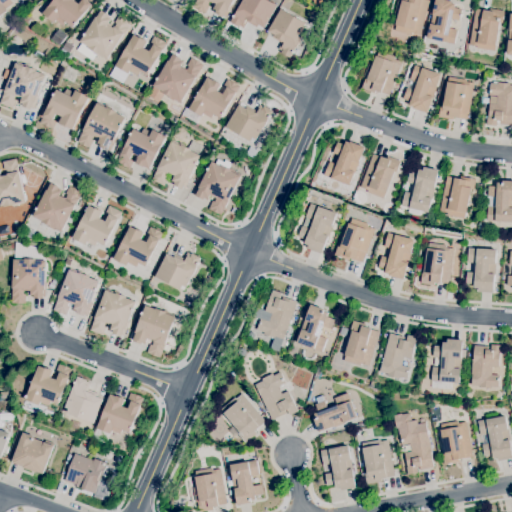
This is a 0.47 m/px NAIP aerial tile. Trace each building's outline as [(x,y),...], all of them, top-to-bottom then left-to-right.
[(0,16),(0,0),(10,0),(13,3),(6,9),(7,11),(0,16)] [(95,0),(73,28),(67,23),(64,27),(56,21),(54,23),(43,14),(53,0),(74,0),(78,4),(81,0),(95,0)] [(235,0),(225,18),(212,10),(215,5),(210,2),(208,5),(209,6),(204,14),(193,7),(196,0),(235,0)] [(263,28),(258,25),(256,28),(247,22),(244,28),(240,26),(239,28),(230,22),(242,0),(265,0),(276,6),(263,28)] [(411,35),(394,31),(398,15),(394,14),(397,0),(400,1),(400,0),(426,0),(430,1),(421,35),(412,33),(411,35)] [(454,44),(427,38),(432,15),(435,0),(446,0),(451,1),(451,3),(456,4),(455,8),(462,10),(459,22),(451,20),(449,28),(457,30),(454,44)] [(290,58),(281,53),(281,51),(278,49),(281,43),(272,37),(273,34),(268,31),(281,8),(306,23),(304,27),(306,29),(290,58)] [(494,52),(476,49),(476,47),(469,45),(476,9),(489,11),(489,8),(502,10),(494,52)] [(106,60),(100,56),(99,57),(94,54),(95,52),(89,49),(89,48),(80,42),(96,17),(97,18),(102,10),(109,15),(108,18),(111,20),(108,24),(113,28),(116,24),(114,23),(119,15),(130,23),(106,60)] [(41,36),(32,29),(37,23),(46,30),(41,36)] [(60,46),(51,40),(60,29),(68,35),(60,46)] [(138,76),(130,72),(128,75),(115,67),(134,34),(140,38),(140,37),(148,41),(143,49),(149,52),(152,46),(149,44),(154,35),(166,43),(147,76),(140,72),(138,76)] [(65,54),(61,51),(67,42),(74,47),(70,53),(67,51),(65,54)] [(388,95),(376,90),(375,93),(362,89),(365,78),(363,78),(368,64),(373,66),(378,51),(394,57),(394,59),(401,63),(388,95)] [(181,103),(172,97),(171,99),(162,93),(162,92),(153,86),(168,61),(169,61),(173,54),(181,59),(179,61),(182,63),(179,67),(186,71),(189,67),(186,65),(191,57),(204,65),(181,103)] [(33,109),(19,104),(21,99),(15,97),(14,101),(15,101),(12,109),(0,105),(0,102),(8,80),(2,78),(5,69),(12,72),(16,63),(46,75),(33,109)] [(427,114),(413,108),(414,108),(409,106),(411,102),(403,99),(407,88),(414,91),(417,82),(409,79),(415,65),(441,75),(435,89),(429,86),(426,94),(433,97),(427,114)] [(221,120),(213,115),(209,120),(189,109),(207,77),(213,80),(221,84),(217,91),(222,94),(225,90),(221,88),(227,79),(240,86),(221,120)] [(454,120),(438,118),(440,105),(444,106),(448,77),(467,80),(467,82),(473,83),(467,119),(454,117),(454,120)] [(93,93),(84,88),(90,79),(98,84),(93,93)] [(511,125),(499,125),(499,123),(497,123),(497,126),(486,125),(487,118),(489,118),(490,104),(496,104),(497,96),(489,95),(490,83),(497,84),(497,82),(509,83),(508,85),(511,85),(511,125)] [(72,131),(58,124),(62,117),(59,115),(52,130),(39,124),(42,118),(37,116),(42,107),(47,109),(56,89),(62,92),(64,88),(74,93),(75,90),(89,97),(72,131)] [(108,151),(100,147),(101,144),(98,143),(100,139),(94,136),(92,140),(93,140),(89,148),(77,142),(97,103),(125,117),(108,151)] [(251,142),(225,127),(239,105),(245,109),(246,108),(252,112),(257,103),(263,107),(264,105),(274,111),(256,140),(253,138),(251,142)] [(148,170),(136,163),(139,157),(136,155),(129,169),(116,163),(133,129),(141,133),(143,129),(151,133),(153,129),(166,136),(148,170)] [(182,190),(174,186),(175,183),(172,181),(174,177),(168,174),(166,178),(168,179),(164,186),(151,180),(171,141),(180,146),(181,145),(188,148),(191,141),(202,147),(198,155),(199,155),(182,190)] [(349,186),(331,179),(332,178),(324,175),(329,162),(337,165),(340,156),(333,153),(337,142),(345,145),(347,141),(350,143),(350,142),(365,148),(358,164),(352,162),(349,170),(355,172),(349,186)] [(253,158),(246,155),(250,147),(257,151),(253,158)] [(383,199),(367,193),(368,191),(360,187),(373,154),(386,159),(387,156),(400,161),(397,169),(394,168),(383,199)] [(220,215),(208,209),(213,201),(214,202),(216,199),(210,196),(208,200),(205,198),(203,201),(194,196),(198,188),(197,188),(213,157),(223,162),(224,160),(231,164),(228,170),(240,177),(220,215)] [(0,206),(0,176),(7,175),(6,170),(4,171),(2,162),(16,159),(25,201),(14,204),(14,205),(5,207),(4,206),(0,206)] [(429,213),(411,209),(401,206),(405,192),(414,194),(416,185),(407,183),(409,171),(418,174),(419,170),(423,171),(424,167),(439,171),(434,190),(428,188),(426,197),(433,199),(429,213)] [(464,219),(448,215),(448,213),(439,211),(447,176),(455,178),(455,177),(466,180),(467,178),(476,180),(474,189),(472,189),(467,213),(466,213),(464,219)] [(511,222),(496,222),(496,221),(487,221),(488,207),(488,197),(489,186),(497,186),(497,182),(502,183),(503,181),(511,181),(511,222)] [(62,231),(52,226),(52,228),(42,223),(43,222),(33,217),(46,191),(47,191),(51,184),(59,188),(58,190),(61,191),(59,196),(65,199),(67,195),(65,194),(69,185),(82,191),(62,231)] [(321,254),(307,249),(308,245),(304,244),(305,240),(298,238),(302,227),(311,230),(314,221),(305,218),(309,204),(336,214),(331,228),(326,226),(323,234),(328,236),(321,254)] [(95,247),(87,242),(85,246),(72,239),(89,205),(95,208),(96,207),(103,211),(99,218),(105,221),(108,216),(104,214),(109,206),(122,213),(105,246),(98,242),(95,247)] [(362,262),(350,258),(349,260),(334,255),(337,246),(339,246),(350,218),(367,225),(366,226),(375,229),(362,262)] [(136,268),(128,264),(127,266),(113,259),(130,226),(136,229),(136,228),(144,232),(140,239),(147,242),(149,237),(146,235),(150,227),(162,233),(146,267),(139,263),(136,268)] [(404,279),(388,275),(384,274),(386,269),(378,267),(381,256),(389,258),(391,250),(384,248),(387,233),(414,240),(410,253),(408,262),(404,279)] [(434,285),(421,284),(422,271),(418,271),(418,265),(424,266),(427,249),(428,243),(446,246),(445,248),(454,249),(449,284),(440,283),(440,284),(434,283),(434,285)] [(494,293),(492,293),(492,292),(479,291),(479,289),(474,288),(474,284),(466,284),(467,272),(475,273),(476,263),(467,263),(468,248),(477,249),(496,250),(494,293)] [(180,290),(155,277),(166,254),(174,257),(174,256),(183,260),(187,252),(191,254),(192,253),(201,258),(186,287),(183,285),(180,290)] [(25,304),(11,303),(13,259),(24,260),(24,259),(35,259),(35,260),(46,261),(45,298),(29,298),(29,292),(25,292),(25,297),(25,304)] [(86,319),(71,313),(74,306),(68,303),(66,307),(68,308),(65,316),(53,311),(59,296),(58,295),(69,269),(79,273),(79,272),(90,276),(89,277),(100,282),(86,319)] [(122,337),(108,331),(111,326),(105,323),(103,327),(105,328),(102,336),(89,331),(96,314),(95,314),(105,290),(115,294),(116,292),(126,297),(125,298),(136,303),(122,337)] [(283,340),(275,337),(275,338),(264,334),(264,333),(257,330),(261,319),(269,322),(272,315),(265,312),(273,290),(282,293),(281,297),(297,303),(283,340)] [(322,352),(297,343),(301,330),(300,330),(304,319),(306,320),(311,305),(323,309),(323,312),(328,313),(327,317),(335,320),(332,329),(323,326),(320,336),(327,338),(322,352)] [(160,358),(146,353),(149,344),(152,345),(153,341),(147,339),(145,345),(130,340),(135,326),(137,327),(144,306),(175,317),(160,358)] [(360,366),(344,361),(346,355),(345,355),(351,333),(350,333),(353,321),(365,324),(364,327),(371,329),(371,330),(379,332),(369,366),(361,364),(360,366)] [(346,336),(339,334),(342,327),(348,329),(346,336)] [(407,379),(399,377),(399,379),(387,376),(388,374),(379,372),(390,333),(404,337),(403,340),(406,341),(407,335),(417,338),(411,360),(404,358),(401,366),(410,368),(407,379)] [(459,383),(441,382),(431,381),(432,367),(441,367),(441,358),(433,358),(434,346),(442,346),(443,342),(447,343),(447,339),(462,340),(461,359),(461,369),(460,369),(459,383)] [(491,388),(479,387),(479,386),(471,385),(472,374),(471,374),(472,360),(473,360),(474,345),(488,346),(488,350),(491,350),(491,345),(501,345),(500,352),(499,352),(499,367),(491,367),(491,375),(499,375),(499,387),(491,387),(491,388)] [(9,370),(6,365),(10,362),(14,366),(9,370)] [(49,406),(41,403),(40,405),(26,400),(39,365),(53,370),(50,378),(57,380),(59,374),(55,373),(59,364),(72,370),(60,403),(52,400),(49,406)] [(272,421),(259,393),(255,385),(263,381),(262,379),(273,374),(273,375),(280,372),(286,383),(278,387),(282,394),(288,391),(298,412),(290,416),(287,410),(285,411),(286,414),(272,421)] [(94,424),(68,413),(69,409),(64,408),(77,377),(87,381),(86,382),(89,384),(86,391),(93,394),(94,393),(102,396),(101,398),(104,399),(94,424)] [(119,436),(111,433),(111,434),(97,429),(110,394),(116,397),(116,395),(124,398),(121,406),(128,409),(131,403),(126,401),(130,392),(145,398),(131,434),(121,430),(119,436)] [(319,433),(314,419),(316,419),(314,414),(318,412),(315,404),(324,401),(327,409),(336,405),(334,398),(348,393),(351,401),(358,418),(345,423),(345,424),(333,428),(333,427),(319,433)] [(246,443),(238,433),(240,432),(236,426),(235,427),(224,414),(225,414),(221,410),(235,398),(236,399),(242,394),(266,422),(255,431),(257,433),(246,443)] [(407,474),(406,468),(407,468),(404,453),(411,452),(410,444),(401,445),(400,434),(398,434),(397,428),(395,428),(393,415),(401,414),(401,415),(409,414),(410,422),(417,421),(417,424),(426,423),(428,439),(429,439),(433,468),(420,470),(420,467),(416,468),(417,473),(407,474)] [(511,459),(498,461),(497,458),(493,459),(493,455),(484,456),(482,445),(490,443),(488,434),(480,436),(478,421),(486,419),(486,420),(505,416),(508,430),(511,453),(511,459)] [(444,465),(442,455),(445,454),(440,430),(442,430),(440,424),(457,421),(458,424),(466,422),(472,457),(459,459),(459,462),(444,465)] [(0,456),(0,429),(9,433),(0,456)] [(43,474),(36,471),(36,472),(23,468),(24,467),(13,463),(13,462),(12,461),(23,432),(35,437),(34,439),(54,446),(43,474)] [(367,485),(366,479),(362,480),(361,474),(364,473),(367,472),(363,449),(362,443),(380,440),(381,442),(388,440),(395,476),(381,479),(381,482),(367,485)] [(341,491),(340,487),(336,488),(335,484),(327,486),(325,474),(333,473),(332,464),(323,465),(320,451),(329,449),(348,445),(351,460),(353,469),(352,469),(356,488),(341,491)] [(94,494),(74,486),(74,485),(64,481),(75,453),(93,461),(94,458),(107,463),(94,494)] [(237,506),(234,489),(234,490),(232,479),(230,465),(248,462),(256,460),(259,475),(253,476),(253,478),(259,477),(260,485),(261,485),(263,494),(255,496),(255,500),(251,501),(251,504),(237,506)] [(325,486),(333,485),(330,464),(322,465),(325,486)] [(204,511),(199,511),(198,501),(195,502),(193,488),(197,487),(195,477),(196,477),(195,471),(212,468),(212,471),(220,469),(227,503),(219,505),(219,506),(213,507),(213,510),(204,511)]
